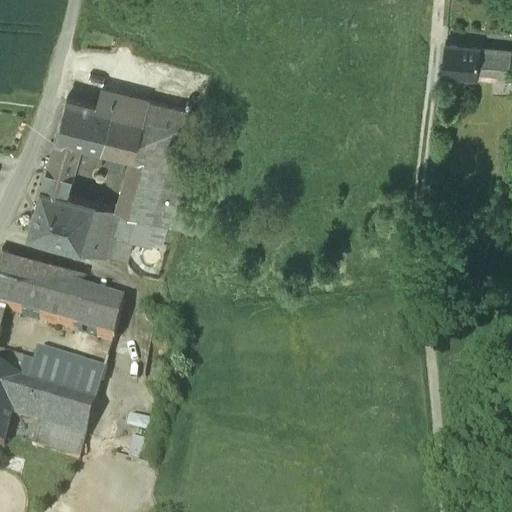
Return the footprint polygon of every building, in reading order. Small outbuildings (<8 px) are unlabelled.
[(441,74),(475,78),(479,47),(444,43),(441,74)] [(511,51),(479,47),(475,78),(508,82),(511,51)] [(62,91),(91,98),(94,85),(65,78),(62,91)] [(101,107),(122,113),(126,99),(116,96),(117,92),(101,88),(98,99),(103,100),(101,107)] [(147,101),(127,95),(126,99),(122,113),(142,119),(147,101)] [(79,143),(131,158),(132,158),(143,119),(142,119),(122,113),(101,107),(96,106),(66,97),(55,136),(79,143)] [(147,101),(142,119),(143,119),(132,158),(131,158),(124,182),(116,208),(81,197),(62,242),(126,261),(132,240),(152,246),(153,241),(162,243),(167,224),(183,229),(199,170),(184,166),(199,116),(147,101)] [(79,143),(55,136),(48,159),(73,167),(79,143)] [(40,185),(65,192),(73,167),(48,159),(40,185)] [(27,231),(62,242),(81,197),(65,192),(40,185),(27,231)] [(88,273),(2,248),(0,254),(0,271),(82,293),(88,273)] [(0,271),(0,312),(6,314),(113,343),(123,304),(82,293),(0,271)] [(38,353),(29,384),(96,403),(104,372),(38,353)] [(86,439),(96,403),(29,384),(24,383),(28,367),(0,358),(0,376),(21,382),(12,418),(38,426),(86,439)] [(0,448),(4,449),(12,418),(21,382),(0,376),(0,448)] [(79,462),(86,439),(38,426),(31,448),(79,462)] [(138,458),(142,438),(130,436),(126,456),(138,458)]
